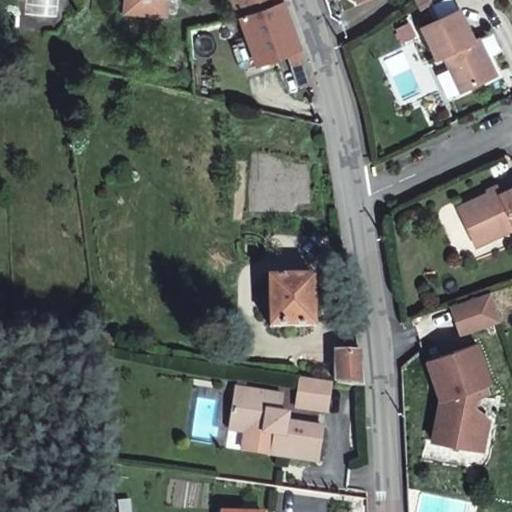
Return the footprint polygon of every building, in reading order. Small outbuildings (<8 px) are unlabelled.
[(127,0),(126,13),(150,15),(165,16),(167,0),(127,0)] [(281,0),(234,0),(241,19),(283,4),(281,0)] [(283,4),(241,19),(259,67),(299,53),(283,4)] [(449,78),(458,100),(495,82),(476,43),(470,45),(456,12),(420,29),(434,62),(440,59),(447,56),(455,75),(449,78)] [(447,56),(440,59),(449,78),(455,75),(447,56)] [(500,228),(511,222),(511,176),(486,188),(483,182),(444,202),(459,237),(497,220),(500,228)] [(463,244),(500,228),(497,220),(459,237),(463,244)] [(317,330),(314,280),(269,282),(272,332),(317,330)] [(439,337),(490,320),(477,289),(428,305),(439,337)] [(428,439),(467,445),(473,409),(468,403),(469,393),(482,390),(479,377),(483,376),(466,340),(420,359),(434,398),(428,439)] [(336,356),(336,385),(362,389),(358,356),(336,356)] [(296,409),(326,413),(330,384),(300,380),(296,409)] [(227,435),(244,437),(245,428),(264,432),(263,435),(275,437),(273,458),(320,464),(324,432),(287,425),(287,419),(278,418),(280,400),(233,394),(227,435)] [(479,415),(473,409),(467,445),(474,446),(479,415)] [(264,432),(245,428),(244,437),(254,438),(252,455),(273,458),(275,437),(263,435),(264,432)]
